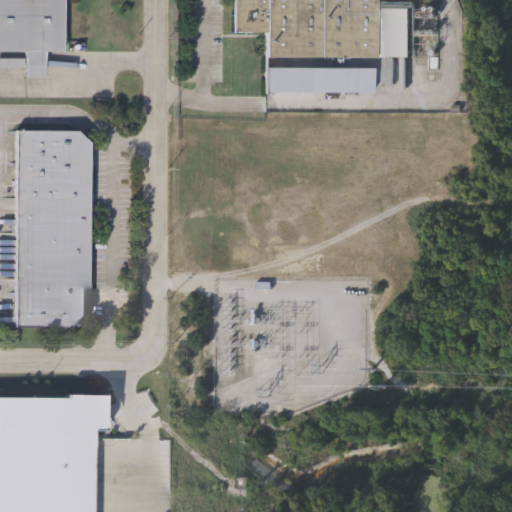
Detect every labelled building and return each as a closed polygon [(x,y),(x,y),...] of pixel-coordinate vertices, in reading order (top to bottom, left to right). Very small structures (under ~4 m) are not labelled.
[(0,0),(63,0),(64,51),(42,51),(43,75),(26,76),(25,51),(0,51),(0,0)] [(265,58),(265,33),(232,34),(232,0),(377,0),(377,8),(412,8),(413,58),(265,58)] [(374,93),(266,93),(266,67),(374,67),(374,93)] [(15,326),(16,130),(79,130),(79,138),(89,138),(88,326),(15,326)] [(0,511),(94,511),(95,447),(92,447),(93,431),(103,431),(103,396),(68,395),(68,399),(0,398),(0,511)]
